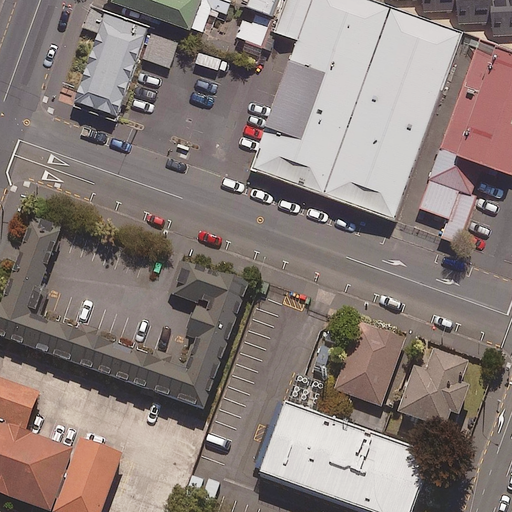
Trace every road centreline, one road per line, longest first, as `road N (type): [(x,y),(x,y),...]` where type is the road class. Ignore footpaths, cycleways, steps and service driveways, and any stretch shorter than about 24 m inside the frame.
road 1 (residential): [(0,132),(511,315)]
road 2 (secondary): [(42,0),(0,115)]
